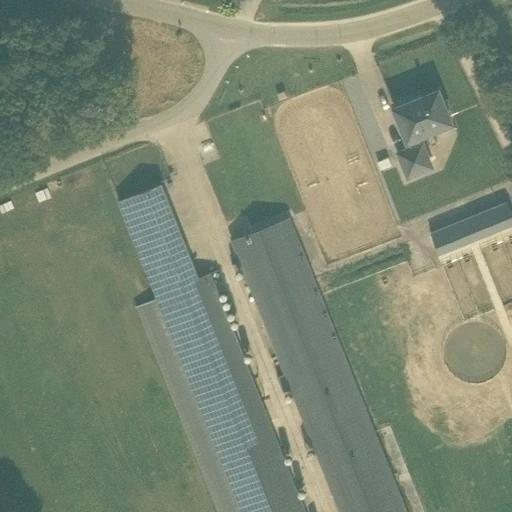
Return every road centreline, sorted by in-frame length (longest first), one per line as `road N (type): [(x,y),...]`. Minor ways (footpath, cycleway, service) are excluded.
road 1 (unclassified): [(0,185),(176,117),(208,86),(226,30)]
road 2 (unclassified): [(226,30),(291,39),(354,35),(456,0)]
road 3 (track): [(440,6),(511,143)]
road 4 (unclassified): [(226,30),(100,0)]
